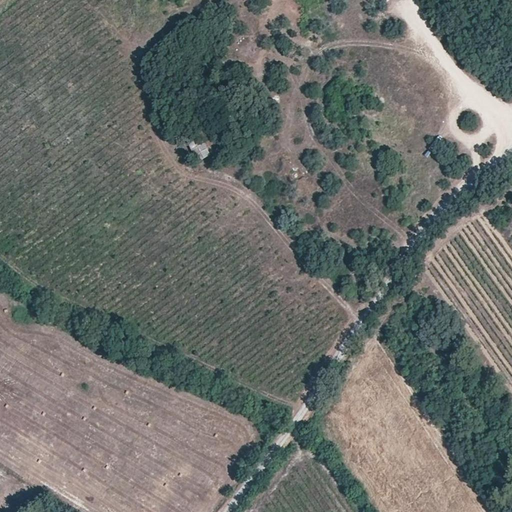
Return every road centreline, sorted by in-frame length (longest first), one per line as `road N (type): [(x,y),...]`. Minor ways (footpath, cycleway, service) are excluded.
road 1 (unclassified): [(231,511),(411,251),(511,148)]
road 2 (track): [(511,114),(479,101),(422,29),(411,0)]
